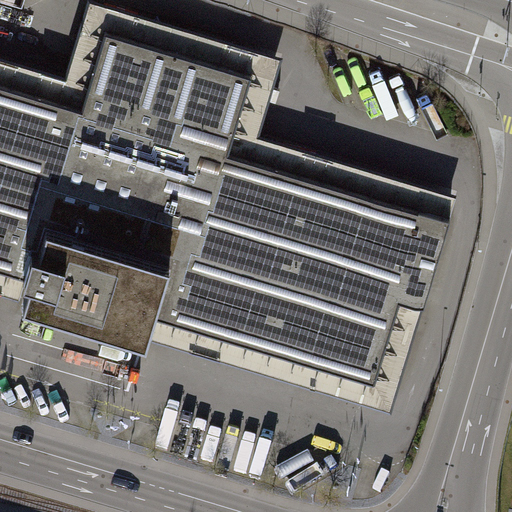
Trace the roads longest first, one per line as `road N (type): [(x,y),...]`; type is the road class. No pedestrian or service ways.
road 1 (unclassified): [(445,511),(511,261)]
road 2 (unclassified): [(0,443),(218,511)]
road 3 (secondary): [(511,43),(369,0)]
